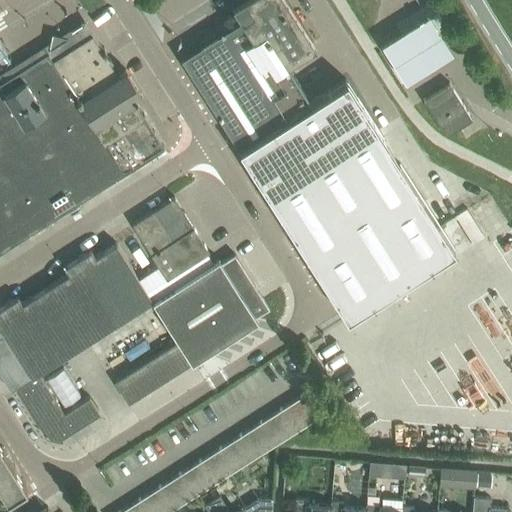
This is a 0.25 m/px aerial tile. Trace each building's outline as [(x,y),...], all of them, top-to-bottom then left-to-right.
[(291,234),(292,234),(359,192),(376,181),(320,94),(310,100),(283,58),(308,42),(280,0),(249,0),(246,2),(252,12),(179,58),(291,234)] [(451,52),(426,14),(380,44),(404,82),(451,52)] [(0,252),(25,236),(40,226),(123,174),(163,148),(134,101),(142,96),(125,70),(119,74),(109,58),(103,48),(102,48),(84,20),(59,36),(51,34),(49,42),(0,73),(0,252)] [(454,91),(428,108),(445,136),(471,119),(454,91)] [(392,209),(412,197),(398,175),(379,187),(392,209)] [(208,251),(174,197),(173,197),(131,224),(166,278),(208,251)] [(152,301),(115,244),(94,257),(90,250),(63,267),(67,274),(21,304),(17,297),(0,307),(0,330),(3,335),(4,335),(18,356),(25,367),(32,378),(38,374),(152,301)] [(268,307),(233,254),(220,262),(217,258),(152,301),(177,341),(191,363),(258,320),(255,316),(268,307)] [(0,367),(18,356),(4,335),(3,335),(0,337),(0,367)] [(166,348),(180,370),(191,363),(177,341),(166,348)] [(436,351),(379,386),(354,346),(318,369),(370,451),(417,422),(428,440),(474,411),(436,351)] [(155,355),(169,377),(180,370),(166,348),(155,355)] [(145,361),(159,383),(169,377),(155,355),(145,361)] [(0,376),(3,381),(25,367),(18,356),(0,367),(0,376)] [(135,368),(149,390),(159,383),(145,361),(135,368)] [(32,378),(25,367),(3,381),(10,392),(16,388),(32,378)] [(125,374),(139,396),(149,390),(135,368),(125,374)] [(63,413),(38,374),(32,378),(16,388),(45,434),(61,438),(98,414),(99,416),(100,415),(89,397),(63,413)] [(127,404),(139,396),(125,374),(113,382),(127,404)] [(311,389),(301,396),(315,419),(326,412),(311,389)] [(301,396),(290,403),(305,425),(315,419),(301,396)] [(290,403),(280,409),(295,432),(305,425),(290,403)] [(270,415),(284,438),(295,432),(280,409),(270,415)] [(260,422),(274,444),(284,438),(270,415),(260,422)] [(250,428),(264,451),(274,444),(260,422),(250,428)] [(264,451),(250,428),(240,435),(254,457),(264,451)] [(244,464),(254,457),(240,435),(230,441),(244,464)] [(234,470),(244,464),(230,441),(220,448),(234,470)] [(0,500),(25,485),(0,444),(0,500)] [(224,477),(234,470),(220,448),(210,454),(224,477)] [(210,454),(199,461),(214,483),(224,477),(210,454)] [(203,490),(214,483),(199,461),(189,467),(203,490)] [(369,462),(368,476),(380,477),(381,463),(369,462)] [(394,464),(392,478),(404,479),(406,465),(394,464)] [(406,466),(405,477),(421,478),(422,466),(406,466)] [(203,490),(189,467),(179,474),(193,496),(203,490)] [(448,484),(450,468),(440,468),(438,484),(448,484)] [(477,473),(476,486),(490,487),(490,474),(477,473)] [(193,496),(179,474),(169,480),(183,502),(193,496)] [(183,502),(169,480),(159,486),(173,509),(183,502)] [(168,511),(173,509),(159,486),(149,493),(160,511),(168,511)] [(139,499),(146,511),(160,511),(149,493),(139,499)] [(204,505),(208,511),(270,511),(271,499),(260,498),(237,511),(230,511),(219,495),(204,505)] [(366,496),(366,503),(378,504),(378,497),(366,496)] [(489,507),(490,498),(473,497),(471,511),(507,511),(508,509),(489,507)] [(329,511),(330,506),(307,504),(307,499),(295,498),(293,511),(329,511)] [(129,506),(132,511),(146,511),(139,499),(129,506)] [(364,511),(365,509),(342,507),(343,502),(330,501),(330,506),(329,511),(364,511)]
